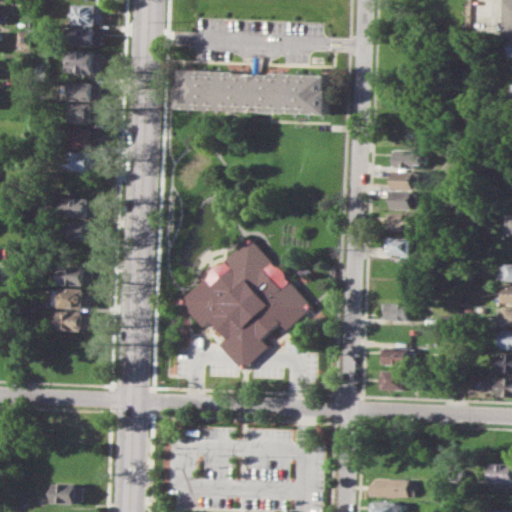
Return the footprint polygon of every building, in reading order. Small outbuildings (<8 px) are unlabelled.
[(73,3),(107,4),(106,24),(72,23),(73,3)] [(72,26),(103,27),(102,45),(71,43),(72,26)] [(19,30),(34,30),(34,45),(19,45),(19,30)] [(70,50),(106,51),(105,71),(69,70),(70,50)] [(185,67),(335,73),(333,114),(183,107),(185,67)] [(69,81),(104,83),(103,98),(68,97),(69,81)] [(70,102),(103,103),(102,123),(70,122),(70,102)] [(69,127),(101,128),(101,147),(69,146),(69,127)] [(396,127),(428,128),(428,145),(396,144),(396,127)] [(394,148),(429,150),(428,164),(420,163),(420,168),(394,167),(394,148)] [(68,151),(101,152),(101,171),(68,170),(68,151)] [(394,170),(424,171),(423,188),(394,187),(394,170)] [(393,190),(423,191),(422,208),(392,207),(393,190)] [(68,196),(100,197),(100,217),(74,216),(74,211),(68,210),(68,196)] [(391,212),(423,213),(422,230),(390,229),(391,212)] [(68,219),(99,221),(98,239),(67,238),(68,219)] [(181,301),(207,328),(215,321),(230,337),(222,343),(247,369),(273,344),(266,337),(285,319),(293,328),(318,304),(252,234),(181,301)] [(390,236),(420,237),(419,254),(389,253),(390,236)] [(504,263),(511,263),(511,279),(503,279),(504,263)] [(65,265),(96,266),(95,285),(64,284),(65,265)] [(55,286),(95,288),(94,308),(63,306),(63,299),(54,299),(55,286)] [(385,301),(415,302),(415,317),(384,316),(385,301)] [(501,307),(511,307),(511,324),(501,324),(501,307)] [(62,310),(94,311),(93,330),(61,328),(62,310)] [(503,329),(511,329),(511,348),(507,348),(507,343),(502,343),(503,329)] [(384,347),(418,348),(418,364),(383,363),(384,347)] [(499,353),(511,353),(511,370),(502,370),(503,363),(499,363),(499,353)] [(383,369),(412,370),(412,388),(383,387),(383,369)] [(497,376),(511,376),(511,394),(499,394),(500,389),(496,388),(497,376)] [(60,414),(90,415),(89,433),(59,431),(60,414)] [(378,450),(412,452),(412,467),(405,466),(405,472),(377,471),(378,450)] [(496,461),(511,461),(511,481),(495,481),(496,461)] [(382,475),(415,477),(414,483),(420,484),(420,497),(375,494),(376,481),(382,481),(382,475)] [(55,482),(84,484),(83,502),(55,501),(55,482)] [(494,485),(511,485),(511,503),(494,503),(494,485)] [(375,511),(376,500),(410,502),(409,511),(375,511)]
